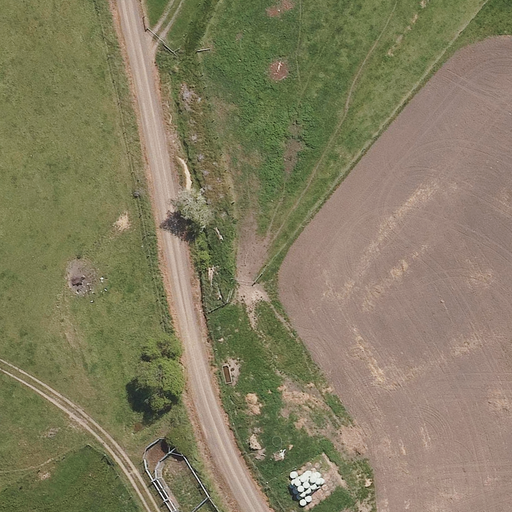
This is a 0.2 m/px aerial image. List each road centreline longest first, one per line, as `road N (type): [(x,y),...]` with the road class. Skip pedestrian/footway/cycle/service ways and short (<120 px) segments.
road 1 (unclassified): [(255,511),(225,453),(189,339),(126,0)]
road 2 (track): [(0,355),(84,411),(136,458),(166,511)]
